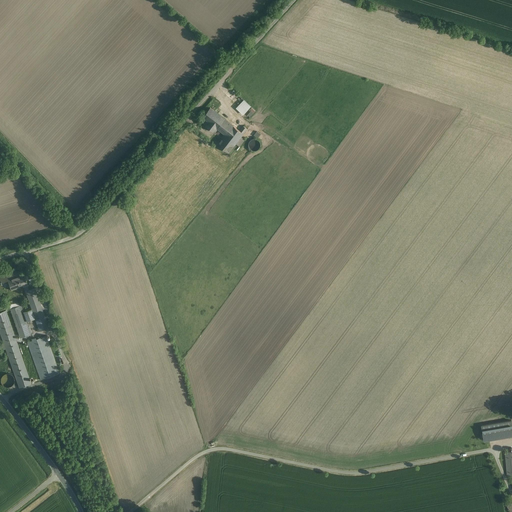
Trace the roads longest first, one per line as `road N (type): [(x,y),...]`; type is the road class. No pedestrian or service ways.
road 1 (unclassified): [(0,260),(82,231),(294,0)]
road 2 (secondary): [(81,511),(0,396)]
